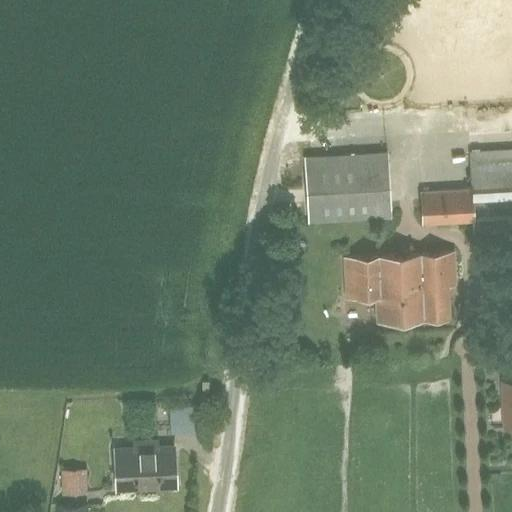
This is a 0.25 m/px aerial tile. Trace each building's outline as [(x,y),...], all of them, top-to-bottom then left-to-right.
[(473,232),(511,229),(511,149),(470,151),(472,188),(421,191),(423,223),(473,220),(473,232)] [(392,216),(387,151),(305,156),(310,221),(392,216)] [(378,321),(451,317),(449,285),(457,285),(455,251),(345,257),(347,297),(376,296),(378,321)] [(193,429),(192,404),(168,405),(169,430),(193,429)] [(142,475),(143,487),(176,486),(174,447),(140,448),(140,462),(136,462),(137,475),(142,475)] [(117,488),(143,487),(142,475),(137,475),(136,462),(140,462),(140,448),(116,449),(117,488)] [(63,470),(64,495),(85,495),(84,469),(63,470)]
